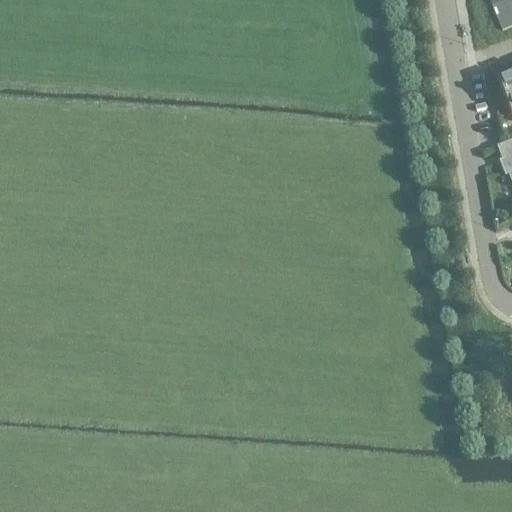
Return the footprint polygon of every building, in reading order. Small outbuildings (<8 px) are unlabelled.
[(511,0),(492,0),(489,2),(493,12),(511,4),(511,0)] [(511,4),(493,12),(498,23),(511,16),(511,4)] [(511,16),(498,23),(502,33),(511,29),(511,16)] [(511,64),(506,67),(510,78),(498,83),(511,118),(511,64)] [(511,143),(503,147),(497,150),(502,163),(499,164),(506,179),(509,178),(511,186),(511,143)]
